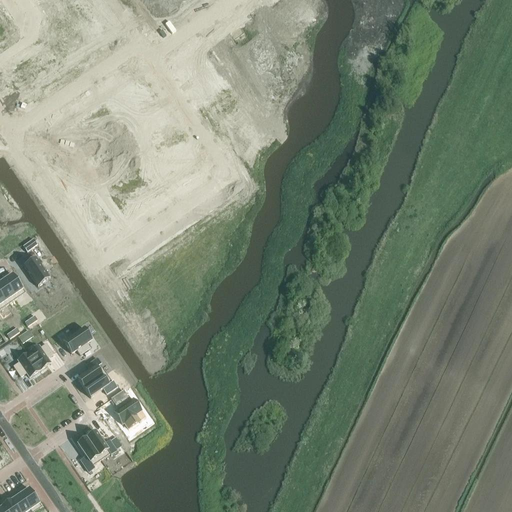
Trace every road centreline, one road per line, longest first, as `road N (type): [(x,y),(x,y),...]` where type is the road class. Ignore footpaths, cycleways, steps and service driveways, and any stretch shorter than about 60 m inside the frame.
road 1 (residential): [(97,266),(230,172),(150,56)]
road 2 (residential): [(27,459),(90,416),(60,374),(0,414)]
road 3 (residential): [(10,133),(142,44)]
road 4 (residential): [(97,266),(10,133)]
